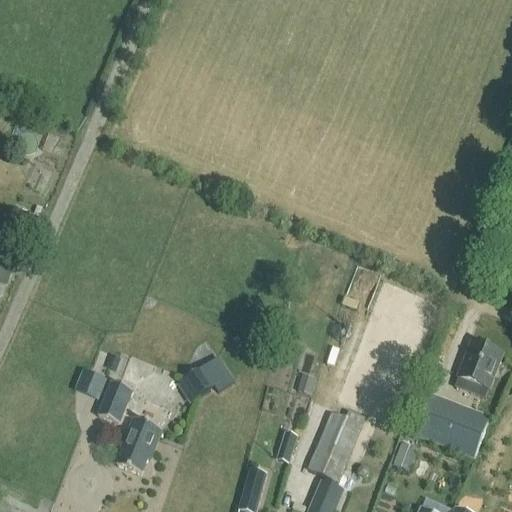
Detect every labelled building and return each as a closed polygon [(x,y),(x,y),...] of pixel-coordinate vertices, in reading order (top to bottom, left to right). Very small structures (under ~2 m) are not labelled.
[(0,266),(0,297),(3,290),(0,288),(0,285),(5,288),(12,272),(0,266)] [(458,380),(488,392),(502,356),(491,352),(489,346),(482,349),(472,345),(458,380)] [(120,361),(110,357),(105,369),(115,373),(120,361)] [(202,370),(187,380),(199,399),(215,389),(218,394),(235,383),(220,359),(202,370)] [(80,371),(73,392),(97,399),(104,379),(80,371)] [(133,393),(110,384),(97,417),(120,426),(133,393)] [(413,436),(474,462),(490,423),(429,397),(413,436)] [(331,415),(307,473),(338,486),(365,421),(348,414),(345,421),(331,415)] [(117,468),(140,478),(150,453),(153,454),(162,431),(133,420),(120,452),(123,453),(117,468)] [(296,439),(285,436),(279,455),(291,458),(296,439)] [(401,446),(392,467),(407,473),(416,452),(401,446)] [(257,511),(267,477),(249,472),(238,511),(257,511)] [(309,511),(332,511),(341,493),(321,484),(309,511)]
